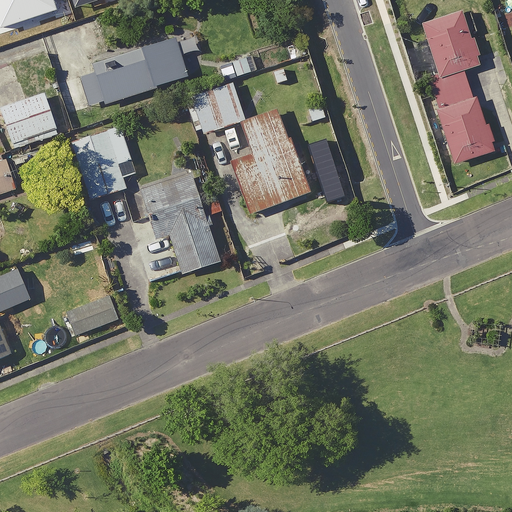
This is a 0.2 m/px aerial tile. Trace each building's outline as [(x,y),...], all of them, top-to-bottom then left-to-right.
[(62,15),(57,0),(0,0),(0,17),(5,33),(62,15)] [(122,0),(71,0),(77,15),(122,0)] [(494,157),(491,148),(495,147),(490,129),(486,130),(477,100),(474,101),(466,74),(482,70),(466,15),(423,28),(439,79),(429,82),(455,169),(494,157)] [(85,87),(93,111),(107,107),(108,110),(191,85),(178,43),(98,68),(103,81),(85,87)] [(260,75),(254,57),(222,67),(228,85),(260,75)] [(188,102),(198,135),(205,133),(206,138),(247,125),(235,87),(188,102)] [(61,137),(48,97),(5,111),(18,151),(61,137)] [(312,112),(316,125),(329,121),(325,107),(312,112)] [(314,196),(282,114),(246,128),(258,160),(237,169),(256,218),(314,196)] [(138,179),(123,129),(72,143),(91,206),(129,194),(126,183),(138,179)] [(0,197),(19,191),(10,162),(0,165),(0,197)] [(139,223),(155,218),(161,239),(175,235),(187,275),(224,263),(196,176),(146,191),(131,196),(139,223)] [(0,313),(33,301),(22,272),(0,280),(0,313)] [(112,321),(104,299),(64,313),(72,336),(112,321)] [(0,371),(17,364),(0,322),(0,371)]
